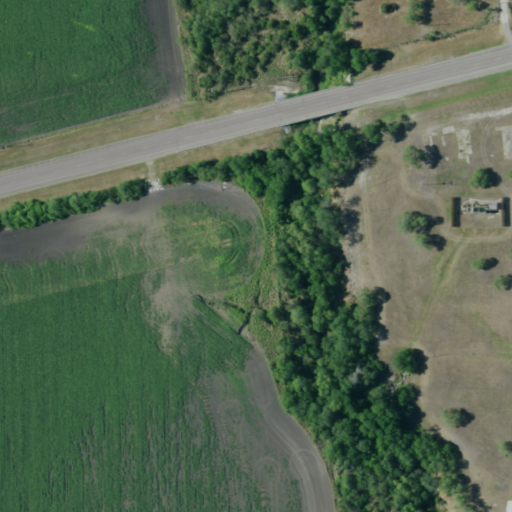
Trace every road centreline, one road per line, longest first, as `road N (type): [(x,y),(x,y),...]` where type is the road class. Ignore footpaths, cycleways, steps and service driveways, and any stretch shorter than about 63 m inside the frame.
road 1 (secondary): [(0,180),(274,110)]
road 2 (secondary): [(347,92),(511,51)]
